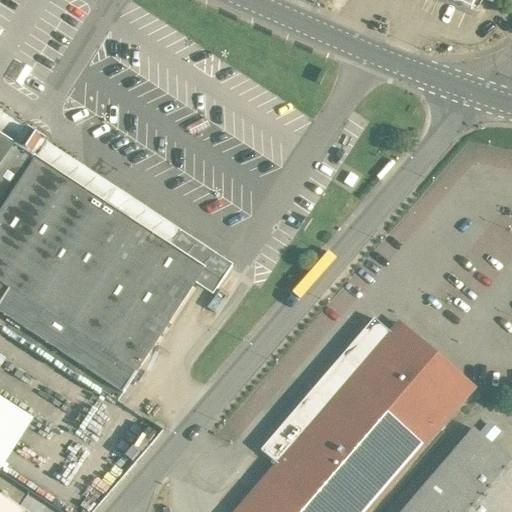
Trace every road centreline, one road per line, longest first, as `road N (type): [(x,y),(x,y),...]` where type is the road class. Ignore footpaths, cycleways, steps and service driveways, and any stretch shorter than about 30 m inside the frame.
road 1 (unclassified): [(477,99),(122,511)]
road 2 (residential): [(477,99),(239,0)]
